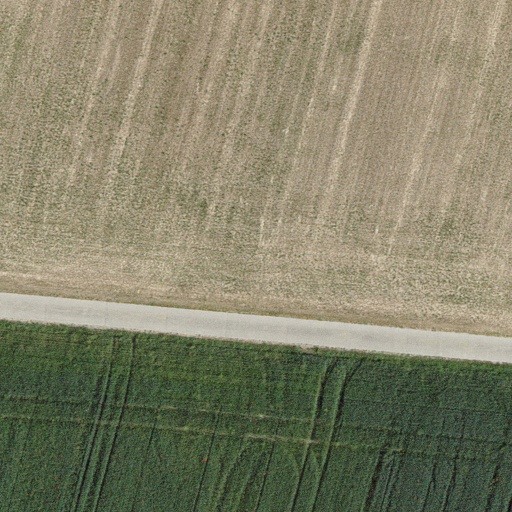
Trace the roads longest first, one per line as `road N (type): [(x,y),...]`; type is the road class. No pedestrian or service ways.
road 1 (motorway): [(511,339),(0,188)]
road 2 (track): [(511,353),(0,307)]
